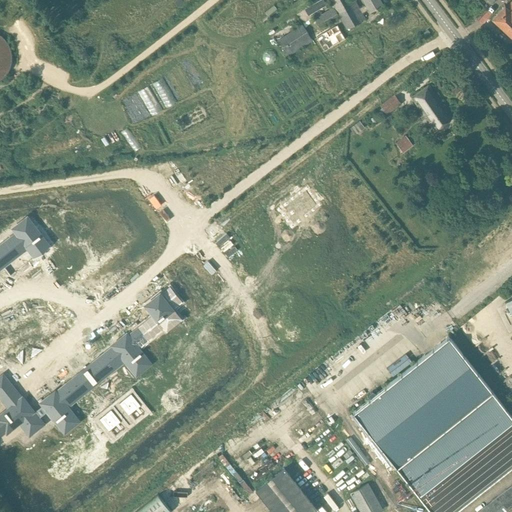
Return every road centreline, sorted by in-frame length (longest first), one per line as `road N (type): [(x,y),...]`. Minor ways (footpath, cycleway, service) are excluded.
road 1 (residential): [(193,229),(450,31)]
road 2 (residential): [(0,195),(143,172),(193,229)]
road 3 (track): [(214,0),(96,91)]
road 4 (residential): [(99,315),(193,229)]
